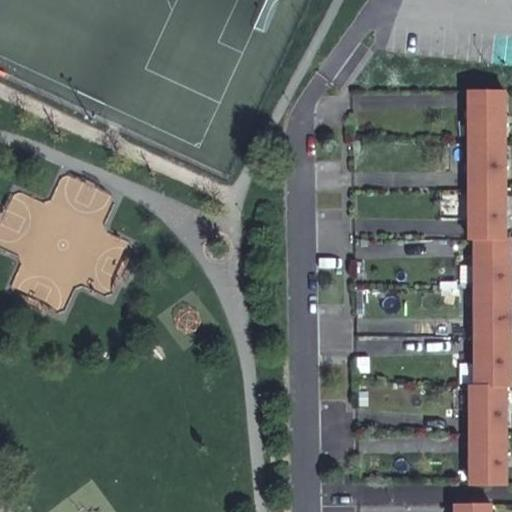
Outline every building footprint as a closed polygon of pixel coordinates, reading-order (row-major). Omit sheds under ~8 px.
[(511,36),(491,37),(491,64),(511,64),(511,36)] [(499,147),(498,97),(462,97),(462,146),(499,147)] [(499,195),(499,147),(462,146),(463,196),(499,195)] [(500,244),(499,195),(463,196),(464,244),(469,244),(500,244)] [(506,294),(505,244),(500,244),(469,244),(470,293),(506,294)] [(507,343),(506,294),(470,293),(470,342),(507,343)] [(507,343),(470,342),(470,391),(501,391),(506,391),(507,343)] [(470,391),(464,392),(464,440),(500,440),(501,391),(470,391)] [(500,440),(464,440),(464,489),(500,490),(500,440)]
